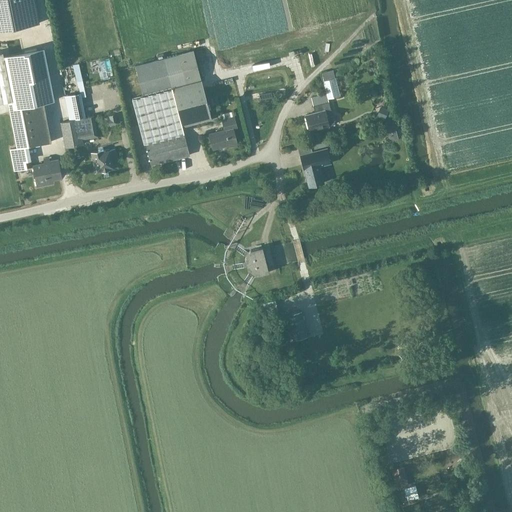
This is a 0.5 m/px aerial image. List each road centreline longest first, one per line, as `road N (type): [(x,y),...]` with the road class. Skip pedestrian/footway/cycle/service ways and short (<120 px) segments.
road 1 (unclassified): [(0,218),(260,158),(279,168),(275,201)]
road 2 (track): [(511,219),(303,270)]
